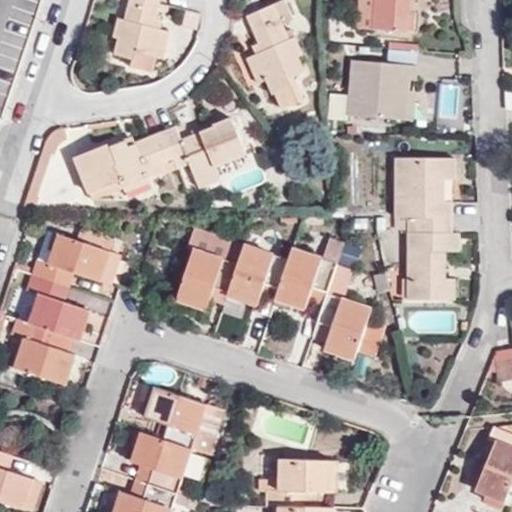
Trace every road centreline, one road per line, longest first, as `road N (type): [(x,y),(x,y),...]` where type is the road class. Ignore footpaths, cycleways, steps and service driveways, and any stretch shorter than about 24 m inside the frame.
road 1 (residential): [(411,511),(428,470),(399,417),(131,337),(69,511)]
road 2 (residential): [(486,0),(501,281)]
road 3 (residential): [(217,0),(208,45),(187,77),(161,96),(42,100)]
road 4 (residential): [(501,281),(456,396)]
